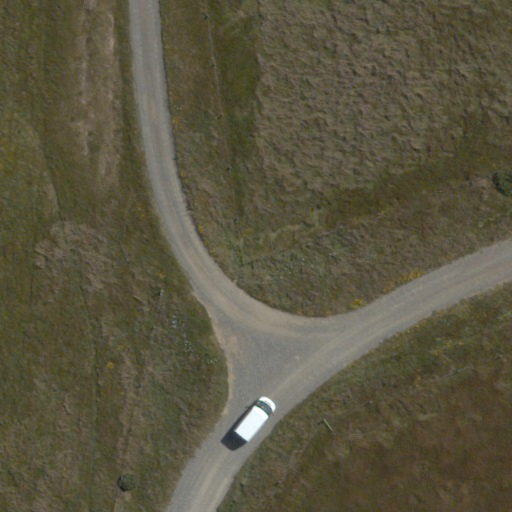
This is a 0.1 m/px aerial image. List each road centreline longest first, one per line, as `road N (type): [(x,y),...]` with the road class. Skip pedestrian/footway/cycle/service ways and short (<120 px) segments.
road 1 (residential): [(240,360),(511,259)]
road 2 (track): [(127,511),(170,429),(240,360)]
